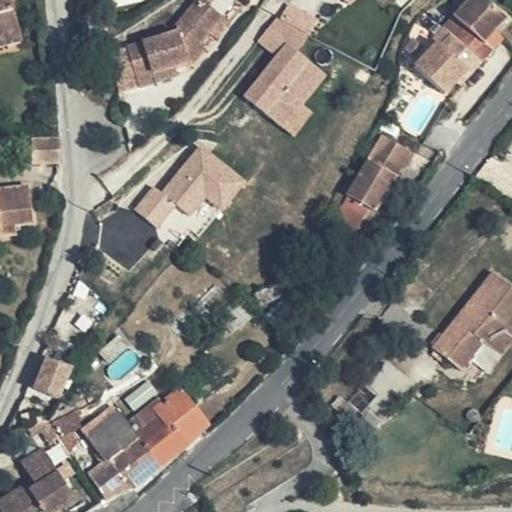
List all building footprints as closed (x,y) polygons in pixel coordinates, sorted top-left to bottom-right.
[(0,0),(0,47),(20,42),(9,0),(0,0)] [(177,33),(126,50),(139,86),(139,88),(177,76),(174,66),(186,60),(191,64),(204,48),(199,44),(209,32),(221,17),(207,6),(212,0),(198,0),(174,29),(177,33)] [(469,72),(473,75),(493,51),(486,45),(493,36),(508,19),(486,0),(469,0),(455,16),(462,23),(453,34),(448,30),(415,67),(446,96),(461,81),(469,72)] [(228,24),(221,17),(209,32),(216,38),(228,24)] [(486,45),(493,51),(500,43),(493,36),(486,45)] [(331,56),(307,38),(295,54),(319,73),(331,56)] [(295,54),(286,47),(244,100),(283,130),(300,108),(324,76),(319,73),(295,54)] [(126,50),(110,55),(118,94),(139,86),(126,50)] [(359,64),(372,72),(376,66),(362,58),(359,64)] [(366,85),(372,72),(359,64),(353,78),(366,85)] [(464,84),(473,75),(469,72),(461,81),(464,84)] [(309,116),(300,108),(283,130),(292,138),(309,116)] [(381,135),(352,184),(346,195),(348,196),(341,207),(362,221),(369,208),(374,212),(410,153),(381,135)] [(60,163),(59,140),(31,140),(31,164),(60,163)] [(153,186),(134,210),(158,230),(177,206),(190,216),(205,197),(223,211),(247,182),(201,145),(162,193),(153,186)] [(352,184),(344,179),(328,210),(336,215),(341,207),(348,196),(346,195),(352,184)] [(27,188),(0,191),(0,235),(15,234),(13,225),(31,223),(27,188)] [(341,207),(336,215),(335,218),(356,230),(362,221),(341,207)] [(493,351),(511,328),(511,327),(511,289),(491,273),(433,348),(435,350),(433,354),(444,363),(447,359),(461,371),(470,360),(471,359),(457,347),(468,332),(493,351)] [(511,344),(511,328),(493,351),(468,332),(457,347),(471,359),(470,360),(487,374),(511,344)] [(67,370),(47,362),(35,391),(55,398),(67,370)] [(378,395),(394,408),(409,388),(377,363),(363,383),(364,385),(378,395)] [(187,444),(196,436),(180,414),(178,411),(177,408),(176,405),(177,401),(178,392),(162,404),(155,409),(162,418),(137,437),(128,443),(150,474),(163,464),(187,444)] [(180,414),(196,436),(205,427),(178,392),(177,401),(176,405),(177,408),(178,411),(180,414)] [(383,422),(394,408),(378,395),(367,409),(383,422)] [(155,409),(162,404),(159,400),(127,425),(137,437),(162,418),(155,409)] [(136,485),(150,474),(128,443),(137,437),(127,425),(114,406),(81,431),(104,462),(88,474),(107,502),(127,492),(131,489),(136,485)] [(62,445),(83,441),(77,413),(56,417),(62,445)] [(58,440),(46,421),(25,428),(33,438),(41,433),(49,445),(58,440)] [(37,488),(1,511),(54,511),(72,501),(60,481),(54,472),(41,453),(22,465),(33,482),(37,488)] [(54,472),(60,481),(72,472),(67,463),(54,472)] [(0,502),(0,509),(1,511),(37,488),(33,482),(0,502)]
